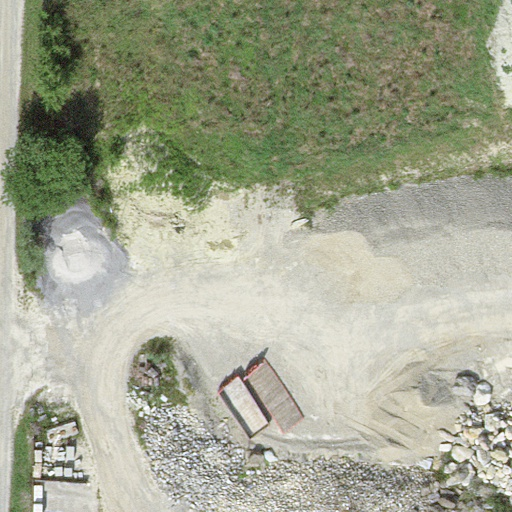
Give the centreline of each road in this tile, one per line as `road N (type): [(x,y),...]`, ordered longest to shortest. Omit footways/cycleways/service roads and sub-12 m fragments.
road 1 (track): [(2,511),(14,0)]
road 2 (unknown): [(7,302),(511,302)]
road 3 (unknown): [(5,385),(75,396),(125,511)]
